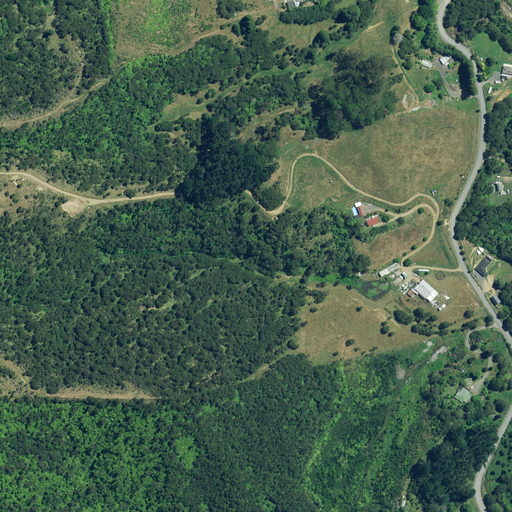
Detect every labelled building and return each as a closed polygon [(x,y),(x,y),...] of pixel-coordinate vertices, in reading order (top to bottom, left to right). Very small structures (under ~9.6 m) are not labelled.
[(451,57),(448,53),(439,59),(442,64),(443,64),(445,66),(449,63),(448,62),(451,60),(450,58),(451,57)] [(433,62),(424,58),(421,64),(430,68),(433,62)] [(511,67),(502,65),(501,73),(511,74),(511,67)] [(365,215),(362,205),(357,207),(360,216),(365,215)] [(380,220),(378,215),(366,219),(368,224),(380,220)] [(490,262),(485,258),(478,265),(483,270),(490,262)] [(397,268),(394,263),(379,272),(381,276),(385,274),(386,275),(397,268)] [(413,287),(418,293),(425,299),(434,290),(422,279),(417,285),(416,284),(413,287)] [(418,293),(413,287),(407,293),(411,297),(414,293),(417,295),(418,293)] [(468,392),(462,388),(459,392),(458,391),(454,397),(462,402),(463,401),(466,402),(470,396),(467,394),(468,392)]
